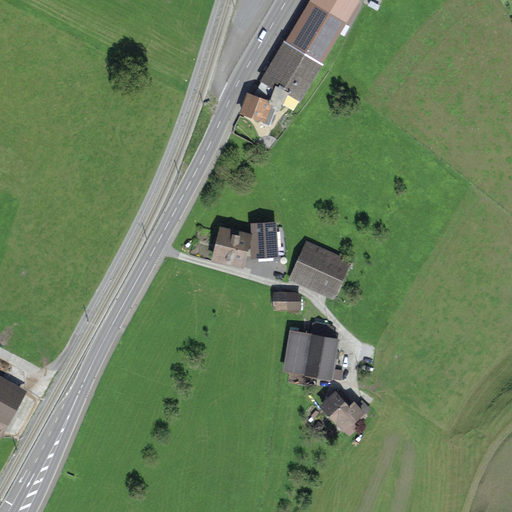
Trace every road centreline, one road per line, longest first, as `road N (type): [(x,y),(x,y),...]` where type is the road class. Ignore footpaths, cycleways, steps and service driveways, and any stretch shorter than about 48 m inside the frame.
road 1 (track): [(217,0),(149,196),(59,362),(43,377)]
road 2 (secondary): [(22,511),(192,178)]
road 3 (secondary): [(289,0),(192,178)]
